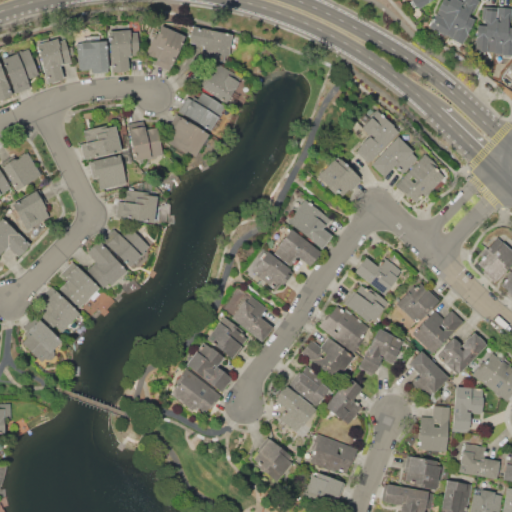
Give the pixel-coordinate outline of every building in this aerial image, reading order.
[(408,0),(428,0),(414,9),(408,0)] [(427,27),(440,0),(479,0),(470,18),(473,19),(461,44),(427,27)] [(474,53),(476,25),(484,25),(485,7),(497,7),(497,6),(511,7),(510,27),(511,27),(511,56),(501,55),(501,52),(486,51),(485,54),(474,53)] [(161,25),(184,35),(168,70),(153,63),(156,58),(146,53),(155,33),(157,34),(161,25)] [(192,26),(231,34),(227,55),(224,54),(223,61),(199,56),(202,45),(189,43),(192,26)] [(108,31),(129,29),(129,32),(136,32),(138,55),(131,55),(131,57),(127,57),(128,69),(111,71),(108,31)] [(106,41),(109,72),(91,73),(91,69),(78,70),(75,42),(84,41),(84,37),(98,36),(99,41),(106,41)] [(36,44),(56,38),(57,42),(64,40),(70,62),(59,65),(63,78),(58,79),(58,81),(51,83),(50,81),(46,83),(36,44)] [(2,59),(14,54),(14,52),(20,49),(21,51),(27,49),(37,75),(27,79),(30,87),(15,93),(2,59)] [(218,63),(241,75),(226,103),(201,89),(210,74),(211,75),(218,63)] [(0,65),(11,94),(0,98),(0,65)] [(202,93),(224,106),(210,130),(182,114),(191,99),(196,102),(202,93)] [(370,162),(356,149),(369,136),(360,128),(376,111),(398,133),(370,162)] [(180,117),(207,134),(194,156),(183,149),(181,151),(164,141),(178,119),(179,120),(180,117)] [(155,127),(161,155),(134,161),(126,125),(143,121),(145,129),(155,127)] [(115,126),(120,151),(83,159),(80,143),(85,142),(82,130),(106,125),(106,127),(115,126)] [(370,164),(397,136),(418,157),(402,174),(393,165),(383,176),(370,164)] [(29,150),(43,172),(16,189),(1,167),(4,165),(9,161),(9,160),(13,158),(13,159),(15,158),(15,159),(21,155),(20,154),(24,152),(25,153),(29,150)] [(118,154),(125,183),(99,189),(96,175),(94,176),(90,161),(118,154)] [(395,185),(425,154),(427,157),(429,155),(445,171),(414,203),(395,185)] [(318,175),(333,159),(334,160),(336,158),(343,164),(344,162),(360,176),(341,197),(318,175)] [(0,171),(10,187),(0,193),(0,171)] [(115,216),(119,188),(148,192),(148,195),(156,196),(153,222),(115,216)] [(9,204),(39,189),(46,203),(43,205),(49,217),(25,230),(14,209),(12,210),(9,204)] [(287,222),(304,199),(307,202),(308,201),(312,204),(311,205),(329,219),(322,228),(331,235),(322,248),(287,222)] [(0,216),(29,244),(16,257),(7,249),(4,252),(3,251),(0,254),(0,216)] [(106,243),(118,232),(120,235),(129,226),(148,247),(128,266),(106,243)] [(290,228),(320,251),(309,265),(297,256),(290,265),(274,253),(278,247),(277,246),(290,228)] [(477,263),(487,252),(484,250),(497,237),(511,251),(511,255),(511,256),(511,262),(494,282),(482,271),(483,269),(477,263)] [(98,241),(125,270),(109,286),(106,283),(102,288),(86,271),(95,262),(92,259),(91,260),(88,256),(88,255),(86,253),(98,241)] [(251,270),(260,258),(259,257),(265,250),(293,271),(278,291),(251,270)] [(354,271),(365,257),(376,266),(383,257),(401,270),(383,294),(354,271)] [(78,308),(58,289),(67,279),(64,277),(75,265),(98,287),(78,308)] [(511,268),(511,296),(505,291),(507,289),(500,284),(511,268)] [(416,321),(413,318),(412,320),(395,304),(408,289),(411,292),(422,280),(439,297),(437,299),(438,300),(419,320),(418,319),(416,321)] [(345,304),(360,285),(363,288),(364,287),(366,288),(368,286),(387,300),(369,323),(345,304)] [(55,290),(78,312),(60,331),(53,325),(52,327),(35,311),(55,290)] [(231,317),(243,300),(241,299),(244,294),(249,298),(250,296),(267,308),(260,317),(272,326),(261,340),(231,317)] [(318,326),(328,312),(329,313),(336,305),(344,311),(346,309),(369,327),(361,337),(363,339),(353,352),(318,326)] [(443,318),(452,310),(463,321),(432,353),(412,333),(434,310),(443,318)] [(206,338),(223,316),(237,326),(235,329),(246,338),(241,345),(243,347),(233,360),(214,346),(215,345),(206,338)] [(39,320),(61,341),(52,350),(53,352),(53,356),(50,360),(47,359),(44,358),(41,361),(40,360),(39,361),(36,359),(35,356),(21,343),(27,337),(23,334),(34,323),(35,324),(39,320)] [(380,358),(372,374),(357,367),(366,350),(365,350),(367,345),(368,346),(378,328),(392,335),(392,336),(403,341),(391,364),(380,358)] [(456,375),(436,354),(453,337),(460,344),(474,330),(488,343),(456,375)] [(301,352),(311,339),(320,346),(327,336),(354,356),(336,379),(301,352)] [(215,388),(186,367),(185,366),(203,342),(223,357),(216,366),(232,378),(221,392),(215,388)] [(419,374),(407,364),(420,350),(448,377),(426,399),(410,383),(419,374)] [(472,375),(479,364),(482,366),(492,353),(511,366),(511,380),(509,385),(511,387),(511,391),(506,400),(472,375)] [(292,387),(298,379),(296,378),(306,365),(321,377),(318,381),(329,389),(317,406),(292,387)] [(186,367),(215,388),(214,390),(221,395),(206,415),(201,410),(198,414),(193,410),(191,412),(169,395),(171,392),(165,388),(171,380),(177,385),(181,379),(178,377),(186,367)] [(324,407),(347,377),(361,388),(353,399),(355,401),(341,420),(324,407)] [(286,386),(316,409),(298,432),(279,417),(285,408),(275,400),(277,397),(276,396),(282,388),(283,389),(286,386)] [(454,386),(483,388),(481,413),(470,412),(468,432),(451,431),(454,386)] [(0,404),(10,404),(11,419),(3,419),(3,433),(0,433),(0,404)] [(449,407),(445,451),(417,448),(420,416),(431,417),(432,406),(449,407)] [(316,433),(357,448),(351,462),(340,457),(334,472),(309,462),(316,445),(312,444),(316,433)] [(252,459),(256,454),(254,453),(266,437),(294,458),(278,479),(252,459)] [(457,472),(463,442),(485,447),(483,457),(499,460),(495,479),(457,472)] [(511,480),(502,479),(507,451),(511,452),(511,480)] [(402,481),(405,466),(407,466),(409,456),(441,461),(436,489),(418,486),(418,484),(402,481)] [(310,475),(312,476),(314,471),(343,482),(334,505),(303,494),(310,475)] [(440,511),(445,480),(470,484),(465,511),(440,511)] [(386,484),(427,491),(427,493),(433,494),(430,510),(424,509),(423,511),(398,511),(400,506),(382,503),(386,484)] [(500,511),(505,487),(511,488),(511,511),(500,511)] [(468,511),(473,488),(495,492),(495,493),(500,494),(497,509),(499,510),(498,511),(468,511)]
